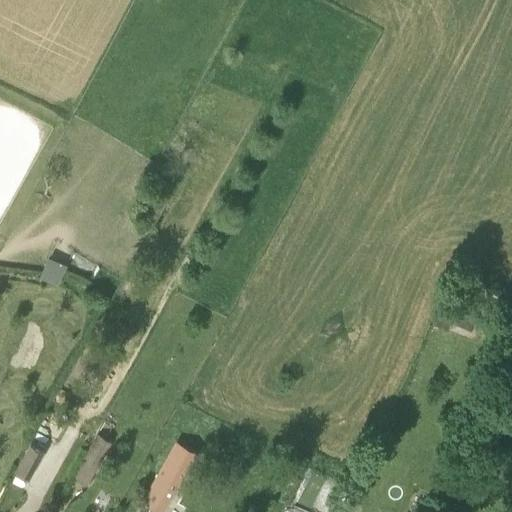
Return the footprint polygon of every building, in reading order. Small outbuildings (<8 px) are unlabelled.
[(52,255),(43,275),(61,282),(69,263),(52,255)] [(471,330),(479,307),(464,301),(455,324),(471,330)] [(448,329),(454,315),(441,309),(434,323),(448,329)] [(87,484),(91,477),(112,441),(97,432),(72,476),(87,484)] [(30,478),(45,450),(31,443),(16,470),(30,478)] [(170,450),(136,511),(163,511),(192,462),(170,450)]
